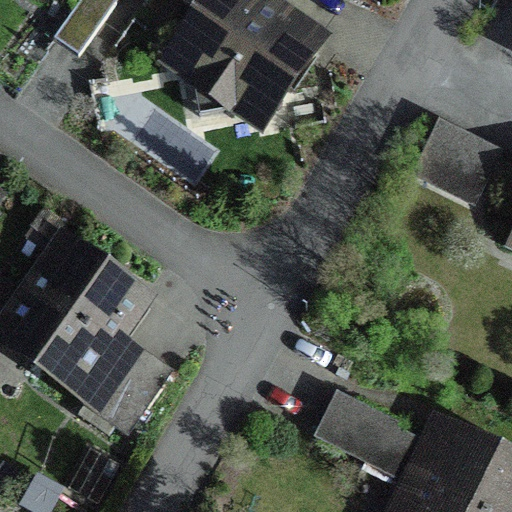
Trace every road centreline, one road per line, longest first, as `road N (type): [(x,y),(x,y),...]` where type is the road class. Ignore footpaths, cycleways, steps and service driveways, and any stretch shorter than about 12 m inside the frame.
road 1 (residential): [(458,0),(268,288)]
road 2 (residential): [(0,111),(268,288)]
road 3 (residential): [(268,288),(152,511)]
